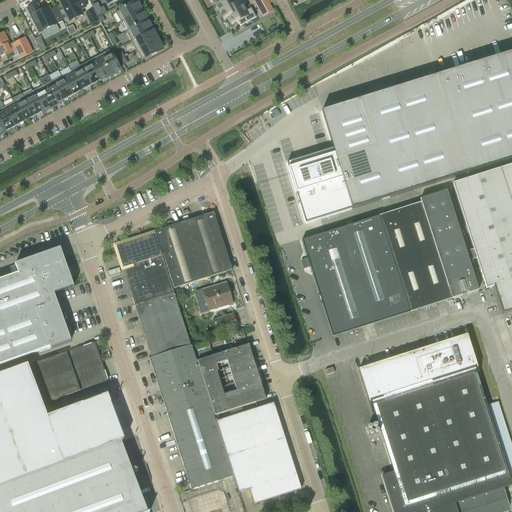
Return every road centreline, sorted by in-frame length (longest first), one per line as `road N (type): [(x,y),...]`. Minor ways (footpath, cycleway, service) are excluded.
road 1 (unclassified): [(279,378),(483,313),(511,409)]
road 2 (tertiary): [(172,511),(84,241)]
road 3 (unclassified): [(279,378),(215,177)]
road 4 (secondary): [(244,98),(429,0)]
road 5 (secondary): [(65,195),(244,98)]
road 6 (secondary): [(236,83),(58,180)]
road 7 (residential): [(0,147),(177,51)]
road 8 (secondary): [(395,0),(236,83)]
road 9 (unclassified): [(84,241),(215,177)]
road 10 (unclassified): [(320,511),(279,378)]
